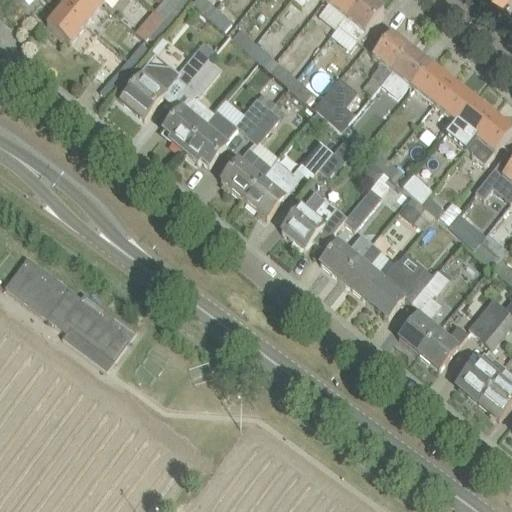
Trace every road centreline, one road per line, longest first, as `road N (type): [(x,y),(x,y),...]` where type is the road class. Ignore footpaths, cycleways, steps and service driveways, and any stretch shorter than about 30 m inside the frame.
road 1 (residential): [(511,480),(0,62)]
road 2 (tertiary): [(477,511),(151,273),(0,148)]
